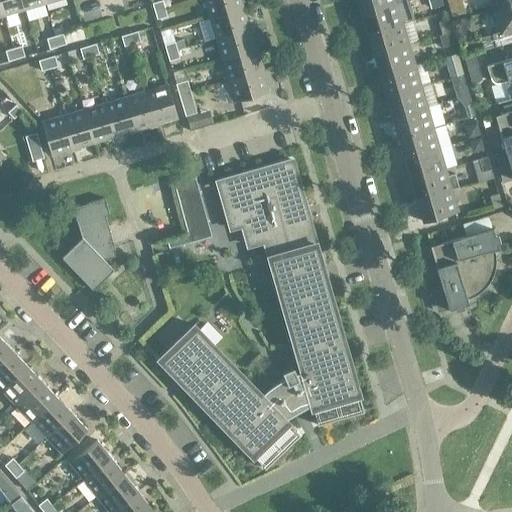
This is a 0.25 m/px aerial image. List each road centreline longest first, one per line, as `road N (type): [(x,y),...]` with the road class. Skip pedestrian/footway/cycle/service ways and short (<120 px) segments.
road 1 (residential): [(424,430),(324,104)]
road 2 (residential): [(0,202),(324,104)]
road 3 (residential): [(208,511),(0,271)]
road 4 (residential): [(511,327),(478,397),(459,418),(424,430)]
